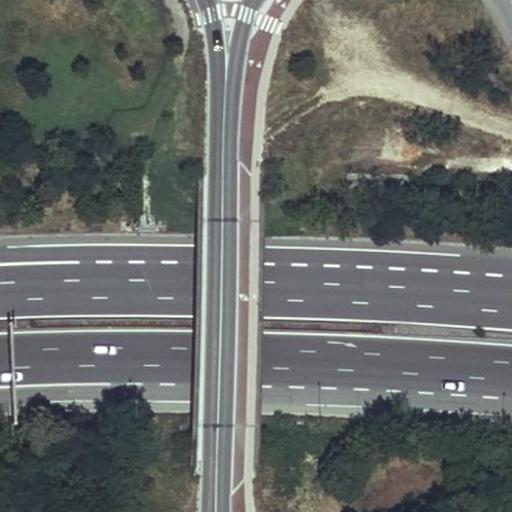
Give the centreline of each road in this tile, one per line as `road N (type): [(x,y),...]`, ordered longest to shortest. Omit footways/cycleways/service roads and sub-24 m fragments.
road 1 (motorway): [(511,286),(468,260),(0,255)]
road 2 (motorway): [(511,305),(0,294)]
road 3 (tertiary): [(234,51),(221,511)]
road 4 (motorway): [(162,364),(511,380)]
road 5 (motorway): [(0,394),(106,390),(162,364)]
road 6 (motorway): [(0,359),(162,364)]
